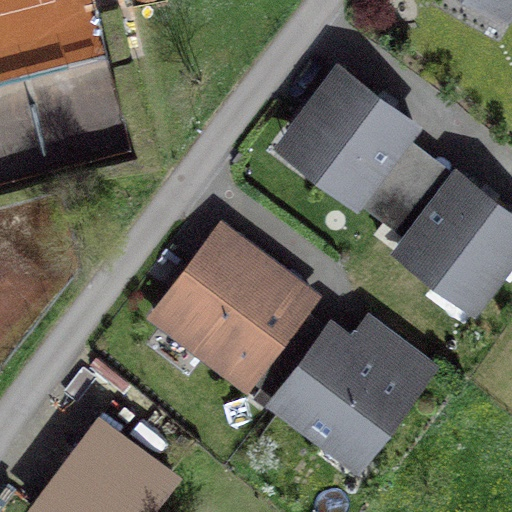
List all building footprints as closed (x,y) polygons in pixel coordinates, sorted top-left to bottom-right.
[(511,0),(463,0),(511,25),(511,0)] [(435,126),(341,59),(276,150),(370,217),(435,126)] [(511,280),(511,210),(460,172),(396,256),(482,320),(511,280)] [(322,301),(222,225),(150,321),(250,396),(322,301)] [(356,338),(335,323),(274,409),(370,478),(446,373),(370,318),(356,338)] [(158,511),(182,481),(102,422),(34,511),(158,511)]
